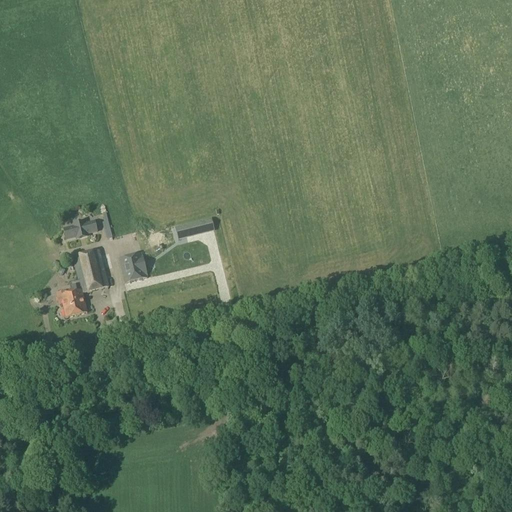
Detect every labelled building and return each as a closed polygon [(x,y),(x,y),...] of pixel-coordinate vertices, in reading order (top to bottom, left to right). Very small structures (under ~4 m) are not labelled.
[(97,234),(94,222),(85,225),(84,223),(71,226),(72,228),(62,230),(65,242),(75,239),(75,241),(88,238),(88,236),(97,234)] [(186,226),(189,238),(203,235),(200,222),(186,226)] [(126,243),(127,254),(137,253),(136,242),(126,243)] [(145,260),(155,259),(154,250),(144,251),(145,260)] [(86,314),(82,295),(108,288),(99,252),(72,258),(80,291),(57,297),(58,303),(62,302),(66,319),(86,314)] [(124,285),(147,279),(140,254),(117,260),(124,285)] [(121,290),(117,281),(111,283),(114,292),(121,290)]
